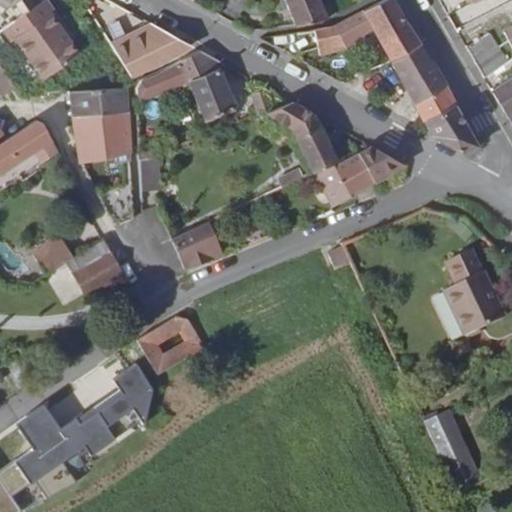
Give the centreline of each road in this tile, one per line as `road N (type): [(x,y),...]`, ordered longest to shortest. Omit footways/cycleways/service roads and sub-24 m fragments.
road 1 (unclassified): [(0,425),(191,294),(373,218),(459,172)]
road 2 (tertiary): [(459,172),(148,0)]
road 3 (tertiary): [(488,189),(498,173),(498,142),(419,0)]
